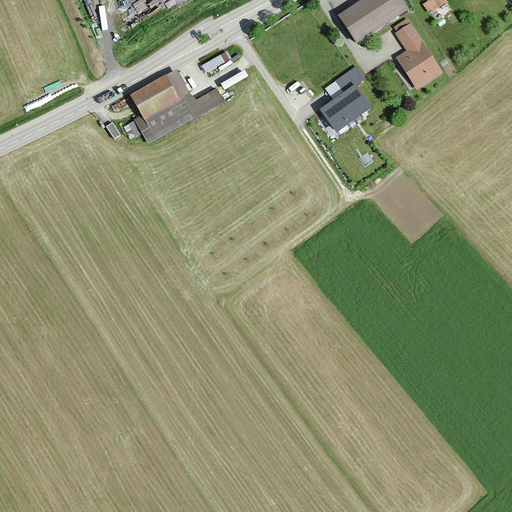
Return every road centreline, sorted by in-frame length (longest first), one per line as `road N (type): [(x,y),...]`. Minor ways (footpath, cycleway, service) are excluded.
road 1 (secondary): [(0,148),(276,0)]
road 2 (unknown): [(242,34),(345,184)]
